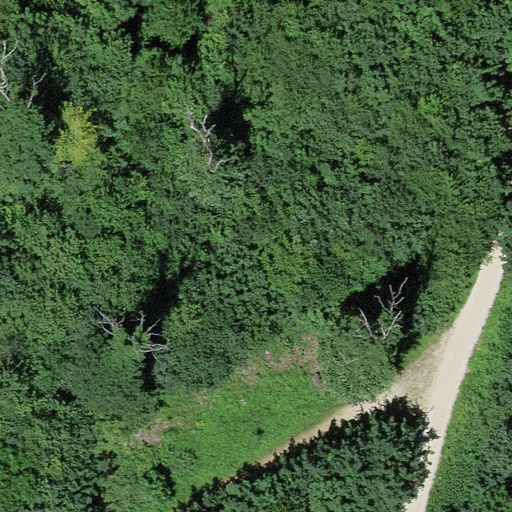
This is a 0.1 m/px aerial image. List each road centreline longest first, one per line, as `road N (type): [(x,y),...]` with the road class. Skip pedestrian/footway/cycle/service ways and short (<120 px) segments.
road 1 (track): [(482,0),(510,131),(501,242),(447,366),(417,511)]
road 2 (track): [(197,511),(447,366)]
